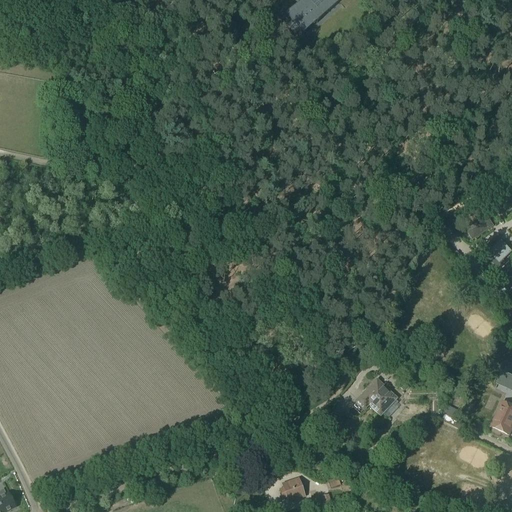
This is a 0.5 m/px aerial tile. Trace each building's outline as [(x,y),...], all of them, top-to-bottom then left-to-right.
[(303,0),(284,17),(291,24),(286,29),(293,37),(298,33),(301,36),(342,0),(303,0)] [(468,234),(473,242),(493,228),(488,221),(468,234)] [(500,241),(487,254),(499,265),(511,253),(500,241)] [(511,379),(501,375),(496,387),(511,394),(511,379)] [(376,382),(354,404),(362,412),(368,406),(379,417),(395,400),(376,382)] [(427,400),(427,411),(436,411),(436,400),(427,400)] [(511,408),(502,404),(491,427),(494,428),(493,431),(509,438),(511,431),(511,408)] [(444,413),(439,422),(460,434),(463,428),(455,423),(457,420),(444,413)] [(337,479),(327,482),(329,490),(340,486),(337,479)] [(283,489),(287,500),(288,504),(304,498),(298,480),(282,485),(283,489)] [(283,489),(278,491),(282,501),(287,500),(283,489)] [(0,511),(8,511),(15,509),(7,495),(0,498),(0,511)] [(319,497),(311,499),(314,510),(322,507),(319,497)]
